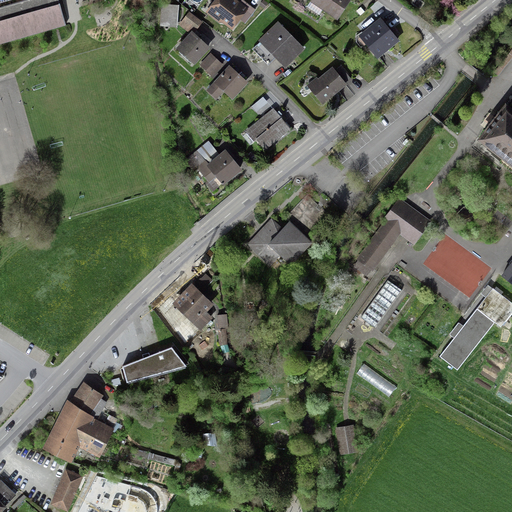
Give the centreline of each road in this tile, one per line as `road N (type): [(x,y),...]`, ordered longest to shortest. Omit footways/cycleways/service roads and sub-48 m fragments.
road 1 (tertiary): [(0,439),(168,266),(320,140)]
road 2 (track): [(511,449),(411,392),(394,348)]
road 3 (residential): [(205,33),(320,140)]
road 4 (tertiary): [(320,140),(439,45)]
